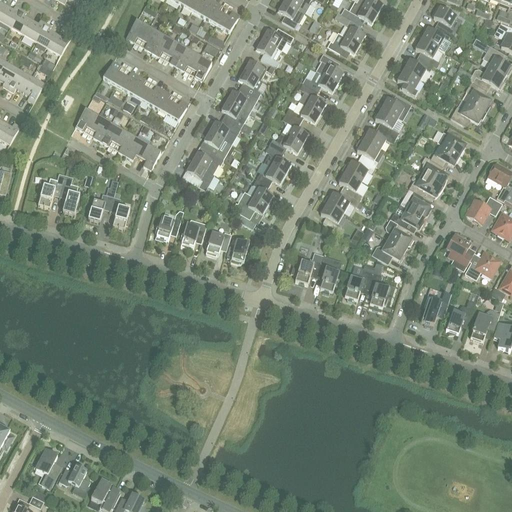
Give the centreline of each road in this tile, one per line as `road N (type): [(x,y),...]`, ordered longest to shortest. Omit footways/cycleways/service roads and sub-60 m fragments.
road 1 (residential): [(260,302),(282,241),(418,0)]
road 2 (residential): [(188,491),(45,419)]
road 3 (residential): [(392,345),(260,302)]
road 4 (residential): [(133,265),(0,227)]
road 5 (residential): [(392,345),(448,223)]
road 6 (residential): [(260,302),(133,265)]
road 7 (unclassified): [(511,387),(392,345)]
